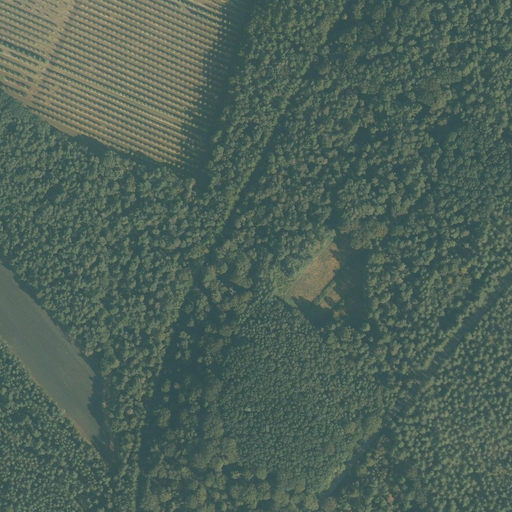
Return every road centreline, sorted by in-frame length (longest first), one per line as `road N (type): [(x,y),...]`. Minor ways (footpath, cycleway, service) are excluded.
road 1 (unknown): [(347,0),(181,306),(146,416),(136,511)]
road 2 (track): [(334,0),(170,298),(129,428)]
road 3 (unclassified): [(314,511),(511,275)]
road 4 (track): [(425,379),(366,324),(362,287),(368,254),(428,190),(445,135)]
road 5 (track): [(98,156),(111,183),(116,425)]
road 6 (track): [(114,511),(0,384)]
road 7 (track): [(445,135),(511,0)]
